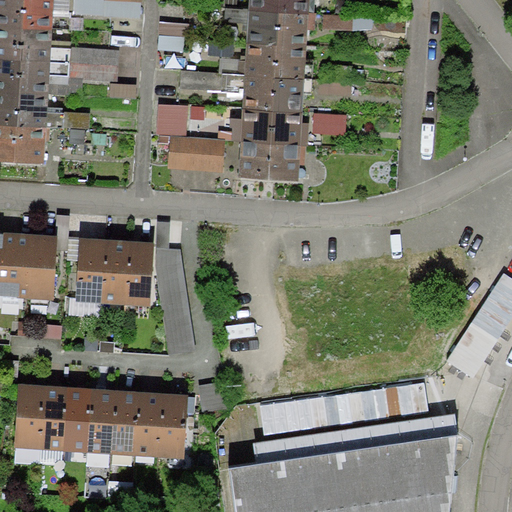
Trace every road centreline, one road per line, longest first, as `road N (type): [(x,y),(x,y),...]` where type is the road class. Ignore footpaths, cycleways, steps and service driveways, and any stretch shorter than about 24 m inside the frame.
road 1 (residential): [(186,205),(207,371),(44,361)]
road 2 (residential): [(412,201),(371,214),(318,215),(186,205)]
road 3 (residential): [(147,0),(142,202)]
road 4 (residential): [(412,201),(422,0)]
road 5 (residential): [(142,202),(0,196)]
